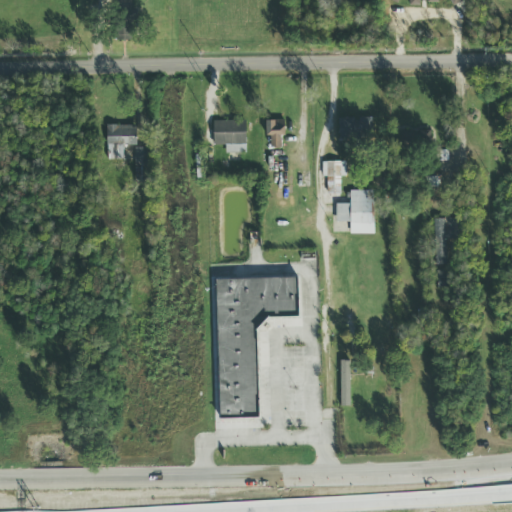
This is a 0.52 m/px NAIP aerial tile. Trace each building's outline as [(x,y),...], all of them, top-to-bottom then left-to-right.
[(133,40),(133,19),(116,19),(116,40),(133,40)] [(374,119),(339,119),(339,140),(374,140),(374,119)] [(265,121),(266,137),(270,137),(270,149),(281,149),(281,137),(284,137),(284,121),(265,121)] [(213,122),(213,146),(226,146),(226,152),(246,152),(246,122),(213,122)] [(107,146),(136,146),(136,126),(107,126),(107,146)] [(430,133),(400,134),(401,147),(430,146),(430,133)] [(436,160),(448,160),(448,152),(436,152),(436,160)] [(342,194),(342,162),(322,162),(322,177),(326,177),(326,194),(342,194)] [(374,234),(374,191),(350,191),(350,205),(337,205),(336,222),(350,222),(350,234),(374,234)] [(434,220),(435,265),(447,265),(446,239),(458,238),(457,219),(434,220)] [(437,287),(449,286),(448,271),(436,272),(437,287)] [(217,280),(219,419),(259,418),(257,316),(297,316),(296,278),(217,280)] [(340,407),(350,407),(350,361),(340,361),(340,407)]
